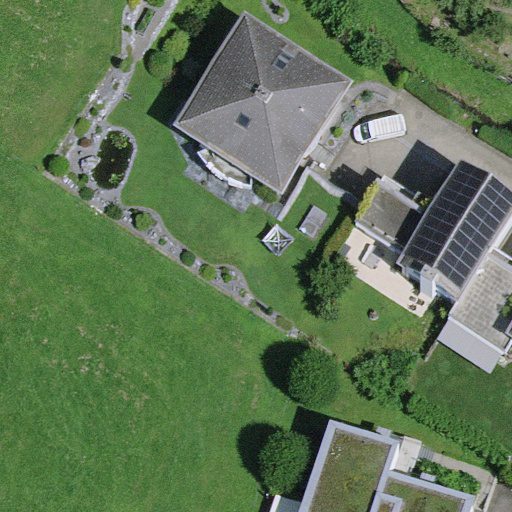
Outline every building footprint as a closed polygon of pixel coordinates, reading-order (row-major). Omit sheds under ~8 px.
[(343,103),(248,38),(183,134),(278,198),(343,103)] [(400,240),(422,204),(381,179),(359,216),(400,240)] [(511,222),(511,217),(465,187),(410,271),(459,303),(511,222)] [(385,511),(392,490),(402,459),(332,438),(309,511),(385,511)] [(464,511),(392,490),(385,511),(464,511)]
